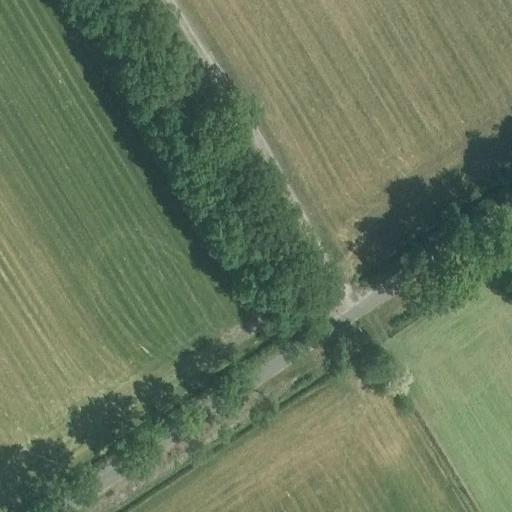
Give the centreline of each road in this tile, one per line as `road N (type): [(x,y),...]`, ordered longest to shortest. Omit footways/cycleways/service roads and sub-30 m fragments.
road 1 (unclassified): [(59,511),(511,208)]
road 2 (track): [(155,0),(349,317)]
